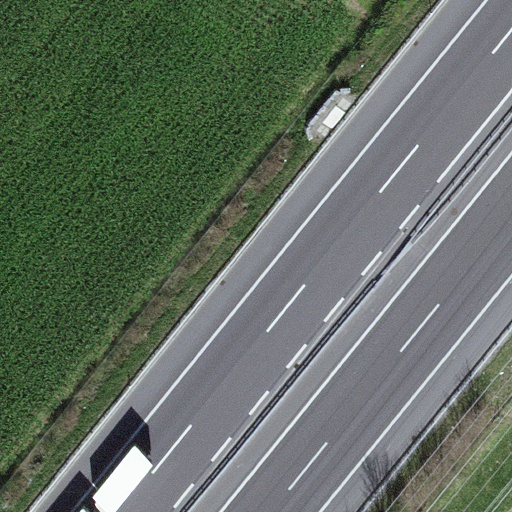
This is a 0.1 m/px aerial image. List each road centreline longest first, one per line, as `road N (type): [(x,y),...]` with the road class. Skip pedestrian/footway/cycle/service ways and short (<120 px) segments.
road 1 (motorway): [(511,21),(117,511)]
road 2 (motorway): [(261,511),(511,204)]
